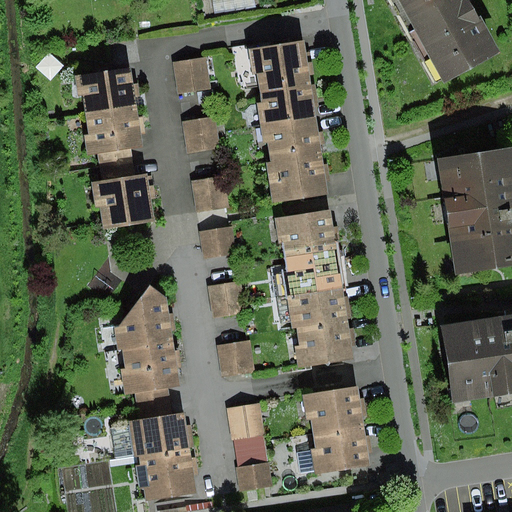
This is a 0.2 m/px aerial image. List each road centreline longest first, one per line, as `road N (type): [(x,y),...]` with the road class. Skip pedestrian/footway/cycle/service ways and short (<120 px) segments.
road 1 (residential): [(213,488),(154,49),(339,20)]
road 2 (residential): [(339,20),(412,483)]
